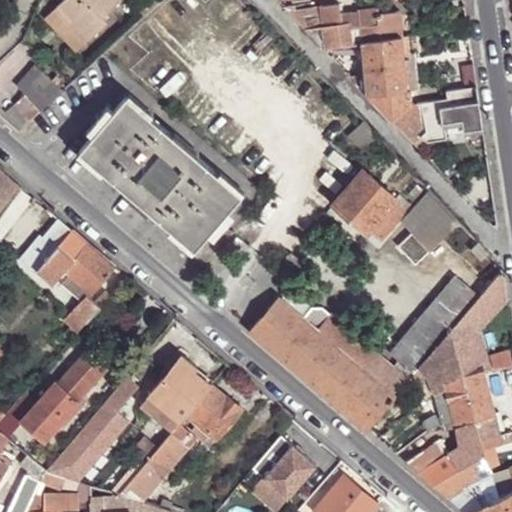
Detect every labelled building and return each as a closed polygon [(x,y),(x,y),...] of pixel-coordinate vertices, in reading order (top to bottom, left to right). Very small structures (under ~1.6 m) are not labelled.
[(62,0),(58,4),(69,15),(72,13),(75,17),(69,23),(86,42),(109,22),(103,16),(120,0),(62,0)] [(69,15),(58,4),(46,15),(77,50),(86,42),(69,23),(75,17),(72,13),(69,15)] [(288,11),(304,29),(321,25),(320,12),(339,8),(338,4),(288,11)] [(363,42),(402,36),(398,13),(376,16),(376,11),(357,14),(357,17),(357,20),(342,22),(341,18),(339,8),(320,12),(321,25),(304,29),(323,48),(363,42)] [(407,91),(402,36),(363,42),(365,74),(367,95),(414,144),(421,137),(427,131),(421,103),(413,104),(411,91),(407,91)] [(27,92),(43,110),(64,90),(37,65),(19,86),(25,94),(27,92)] [(349,76),(367,95),(365,74),(349,76)] [(446,98),(421,103),(427,131),(421,137),(429,143),(448,139),(445,124),(463,121),(465,132),(483,128),(477,86),(445,91),(446,98)] [(15,103),(31,120),(43,110),(27,92),(25,94),(15,103)] [(113,111),(93,135),(80,150),(195,248),(208,233),(228,209),(242,194),(126,95),(113,111)] [(19,132),(23,128),(31,120),(15,103),(1,116),(19,132)] [(88,131),(93,135),(113,111),(108,107),(88,131)] [(378,134),(364,120),(348,135),(362,149),(378,134)] [(0,210),(21,185),(0,167),(0,210)] [(397,198),(363,168),(333,201),(335,202),(368,231),(371,227),(394,201),(397,198)] [(459,220),(432,191),(402,220),(413,231),(429,249),(459,220)] [(40,201),(36,198),(31,205),(34,208),(40,201)] [(405,211),(394,201),(371,227),(383,237),(405,211)] [(358,242),(368,231),(335,202),(324,214),(358,242)] [(234,213),(228,209),(208,233),(213,237),(234,213)] [(95,249),(60,218),(44,237),(26,258),(54,282),(65,269),(70,273),(94,293),(117,266),(95,249)] [(429,249),(413,231),(400,244),(416,262),(429,249)] [(23,254),(26,258),(44,237),(40,234),(23,254)] [(488,251),(479,241),(472,248),(481,258),(488,251)] [(292,252),(277,269),(288,278),(303,261),(292,252)] [(482,295),(452,328),(476,421),(495,415),(475,335),(508,297),(505,275),(501,272),(482,295)] [(91,297),(94,293),(70,273),(62,281),(83,299),(87,295),(91,297)] [(399,358),(415,372),(420,367),(436,347),(452,328),(482,295),(457,274),(391,351),(399,358)] [(71,324),(80,332),(89,322),(112,295),(107,291),(95,302),(91,297),(87,295),(83,299),(65,319),(71,324)] [(250,329),(367,427),(395,395),(317,330),(303,317),(278,297),(250,329)] [(313,307),(303,317),(317,330),(332,314),(322,306),(313,307)] [(317,330),(395,395),(409,379),(393,366),(332,314),(317,330)] [(63,333),(71,341),(80,332),(71,324),(63,333)] [(452,328),(436,347),(441,366),(457,426),(458,426),(476,421),(452,328)] [(415,372),(413,374),(419,382),(428,375),(441,366),(436,347),(420,367),(415,372)] [(68,418),(70,419),(88,400),(84,397),(113,368),(93,349),(62,381),(60,379),(23,420),(46,441),(63,423),(68,418)] [(188,413),(213,382),(197,369),(200,366),(183,352),(150,392),(172,410),(182,419),(188,413)] [(511,354),(496,358),(497,366),(511,363),(511,354)] [(393,366),(409,379),(413,374),(415,372),(399,358),(393,366)] [(441,366),(428,375),(441,421),(444,430),(457,426),(441,366)] [(48,470),(74,478),(130,420),(118,410),(140,385),(128,375),(48,470)] [(228,395),(213,382),(188,413),(198,422),(217,437),(218,439),(244,407),(229,394),(228,395)] [(164,420),(172,410),(150,392),(142,401),(164,420)] [(178,424),(182,419),(172,410),(164,420),(174,429),(178,424)] [(429,428),(441,421),(436,411),(423,419),(429,428)] [(495,415),(476,421),(482,439),(500,434),(495,415)] [(406,461),(434,484),(486,452),(485,448),(482,439),(476,421),(458,426),(462,444),(451,451),(431,463),(423,450),(406,461)] [(217,437),(198,422),(193,429),(211,444),(217,437)] [(192,437),(178,424),(174,429),(173,430),(187,443),(192,437)] [(0,479),(12,460),(0,453),(10,439),(5,435),(0,430),(0,479)] [(187,443),(173,430),(168,436),(159,447),(146,462),(145,463),(161,477),(189,444),(187,443)] [(511,440),(511,430),(500,434),(482,439),(485,448),(494,446),(511,440)] [(282,433),(253,467),(265,477),(288,497),(317,463),(282,433)] [(134,451),(146,462),(159,447),(146,436),(134,451)] [(443,437),(423,450),(431,463),(451,451),(443,437)] [(511,440),(494,446),(498,457),(511,450),(511,440)] [(485,448),(486,452),(490,466),(500,463),(498,457),(494,446),(485,448)] [(434,484),(466,511),(498,495),(492,475),(490,466),(486,452),(434,484)] [(41,481),(46,471),(28,454),(21,464),(28,471),(27,474),(41,481)] [(161,477),(145,463),(120,493),(142,500),(160,479),(161,477)] [(511,488),(511,472),(511,468),(492,475),(498,495),(511,488)] [(66,476),(46,471),(41,481),(62,487),(66,476)] [(8,511),(26,511),(35,495),(41,481),(27,474),(8,511)] [(345,474),(316,508),(320,511),(370,511),(379,503),(345,474)] [(91,491),(91,484),(66,476),(62,487),(71,487),(91,491)] [(277,510),(288,497),(265,477),(254,490),(277,510)] [(120,493),(91,484),(91,491),(91,501),(92,511),(91,511),(171,511),(172,510),(142,500),(120,493)] [(511,511),(511,488),(498,495),(466,511),(511,511)] [(65,511),(66,511),(80,511),(79,493),(44,494),(44,511),(26,511),(65,511)] [(35,495),(26,511),(44,511),(44,494),(35,495)]
